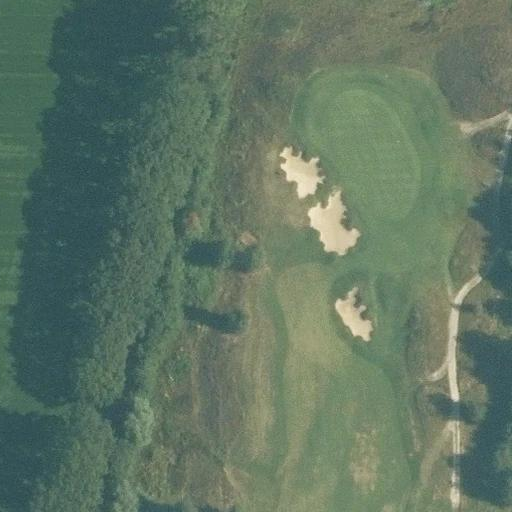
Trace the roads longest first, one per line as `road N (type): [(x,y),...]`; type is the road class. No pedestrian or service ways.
road 1 (unclassified): [(76,511),(216,0)]
road 2 (unknown): [(447,430),(452,309),(492,255),(499,162),(511,118)]
